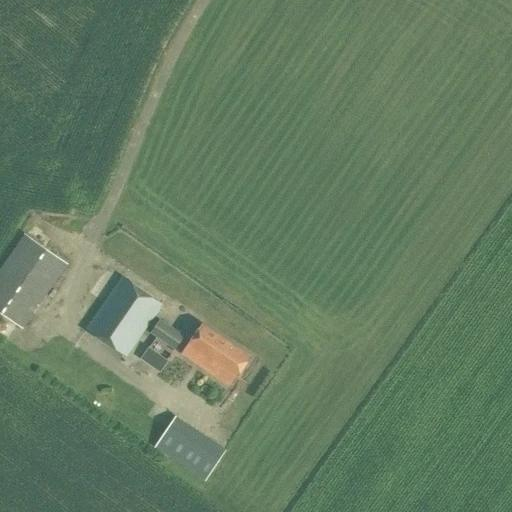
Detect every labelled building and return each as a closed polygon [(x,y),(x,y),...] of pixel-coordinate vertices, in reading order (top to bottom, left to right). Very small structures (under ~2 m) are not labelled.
[(0,312),(21,328),(67,263),(26,234),(0,271),(0,312)] [(123,276),(86,329),(126,356),(148,323),(154,315),(162,303),(123,276)] [(148,332),(155,336),(174,349),(184,335),(165,322),(158,317),(148,332)] [(201,322),(180,354),(230,388),(252,356),(201,322)] [(225,449),(175,416),(154,448),(204,481),(225,449)]
